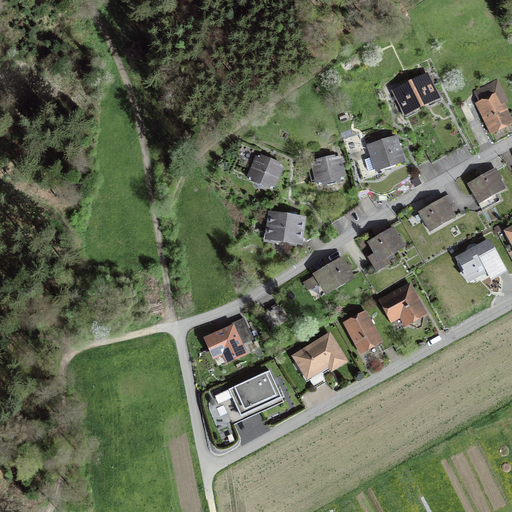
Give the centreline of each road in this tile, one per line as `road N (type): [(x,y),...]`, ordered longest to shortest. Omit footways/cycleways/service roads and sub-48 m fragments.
road 1 (residential): [(205,469),(177,326),(246,299),(511,141)]
road 2 (residential): [(205,469),(511,304)]
road 3 (track): [(177,326),(163,307),(138,113),(90,0)]
road 4 (track): [(177,326),(96,342),(67,363),(57,491),(46,511)]
